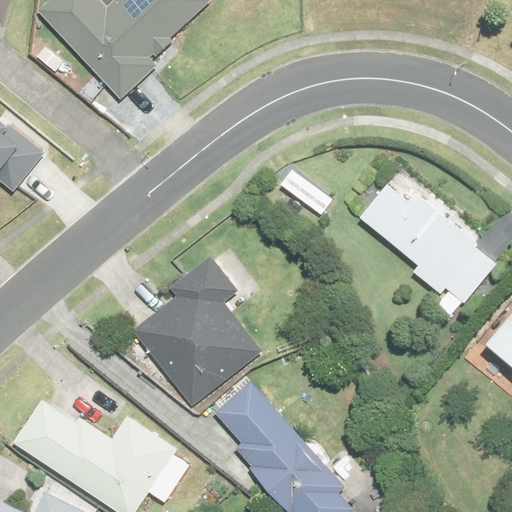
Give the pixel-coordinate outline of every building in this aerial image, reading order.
[(101,0),(54,0),(42,11),(120,102),(163,64),(154,53),(212,2),(209,0),(109,0),(105,4),(101,0)] [(0,181),(10,191),(47,151),(2,110),(0,111),(0,181)] [(499,265),(403,172),(366,211),(421,265),(417,269),(441,293),(437,297),(453,313),(499,265)] [(180,291),(132,328),(192,405),(266,348),(228,299),(240,290),(214,256),(176,286),(180,291)] [(511,310),(489,341),(511,358),(511,310)] [(352,511),(362,504),(257,382),(221,414),(245,442),(238,447),(294,511),(352,511)] [(48,392),(15,440),(119,511),(134,511),(153,485),(168,495),(188,467),(173,457),(181,445),(132,411),(114,437),(48,392)] [(0,497),(0,511),(97,511),(43,485),(30,511),(0,497)]
